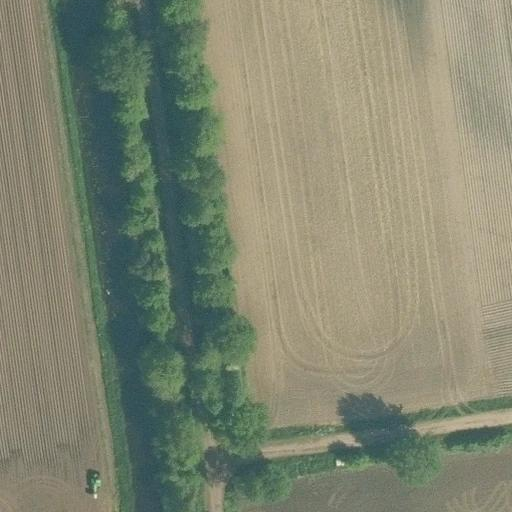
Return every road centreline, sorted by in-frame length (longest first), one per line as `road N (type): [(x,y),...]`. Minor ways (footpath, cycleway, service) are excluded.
road 1 (track): [(209,465),(144,0)]
road 2 (track): [(511,419),(209,465)]
